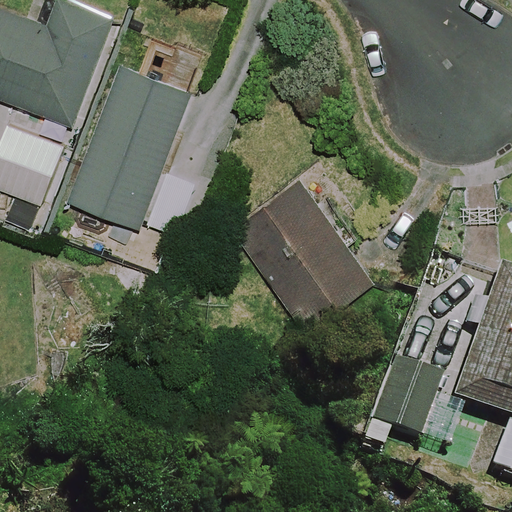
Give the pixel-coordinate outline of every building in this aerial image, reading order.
[(115,23),(59,0),(57,0),(46,29),(0,9),(0,99),(71,129),(115,23)] [(64,147),(8,125),(0,144),(0,190),(42,206),(64,147)] [(379,283),(305,181),(234,233),(308,335),(379,283)] [(486,472),(511,481),(511,280),(498,275),(453,407),(503,424),(486,472)] [(442,387),(390,367),(359,448),(411,468),(442,387)]
